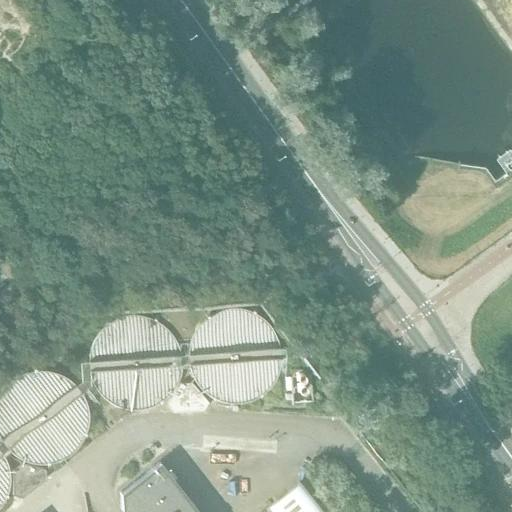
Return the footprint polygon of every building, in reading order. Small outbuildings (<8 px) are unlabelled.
[(273,359),(274,359),(273,351),(270,343),(268,337),(262,329),(255,324),(249,320),(242,318),(233,317),(226,317),(217,319),(208,324),(204,327),(198,333),(194,341),(191,348),(190,357),(190,365),(192,372),(195,379),(201,387),(207,392),(213,396),(219,399),(229,400),(236,400),(244,399),(253,395),(260,389),(266,383),(270,375),(273,367),(273,359)] [(174,363),(174,362),(173,355),(171,347),(168,340),(162,333),(156,328),(148,324),(142,321),(131,320),(123,322),(116,324),(108,328),(101,334),(97,340),(93,347),(91,355),(90,362),(91,370),(93,378),(97,385),(102,391),(107,396),(114,400),(121,403),(130,404),(138,404),(146,402),(155,397),(161,393),(166,388),(170,380),(173,372),(174,363)] [(75,423),(75,415),(72,406),(67,398),(63,392),(56,387),(51,384),(44,382),(33,381),(24,382),(17,384),(11,387),(4,393),(0,398),(0,447),(5,453),(11,458),(17,461),(26,464),(34,464),(44,463),(51,461),(56,458),(63,452),(67,447),(72,439),(75,431),(75,423)] [(207,403),(191,384),(180,384),(166,406),(167,406),(172,413),(202,411),(207,403)] [(197,511),(159,463),(119,494),(121,510),(121,511),(197,511)] [(21,498),(45,480),(44,471),(45,470),(20,464),(11,471),(12,496),(13,496),(21,498)] [(321,511),(299,484),(264,511),(265,511),(321,511)]
